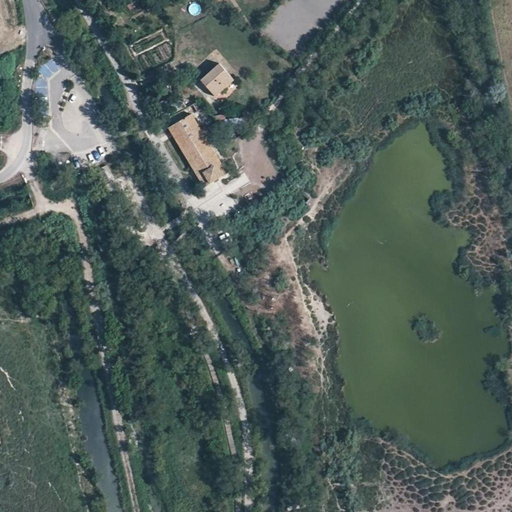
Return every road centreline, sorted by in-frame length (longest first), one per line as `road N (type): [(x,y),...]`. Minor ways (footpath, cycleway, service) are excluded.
road 1 (track): [(136,511),(75,213),(38,192),(23,156)]
road 2 (track): [(248,511),(250,446),(237,384),(183,272)]
road 3 (unclassified): [(0,178),(25,149),(34,23)]
road 4 (unclassified): [(147,123),(80,0)]
